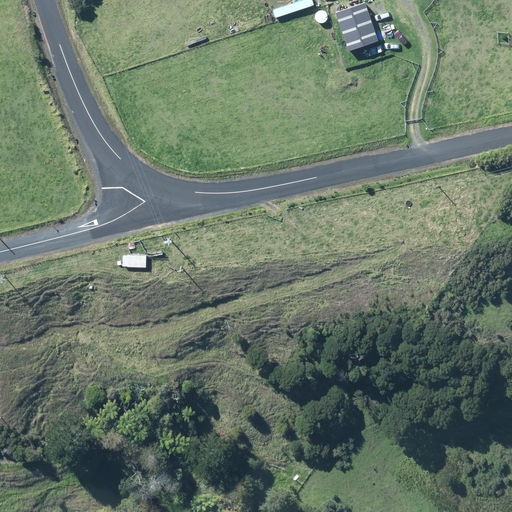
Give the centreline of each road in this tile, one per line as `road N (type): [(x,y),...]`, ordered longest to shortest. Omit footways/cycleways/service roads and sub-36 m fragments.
road 1 (unclassified): [(137,176),(216,184),(511,123)]
road 2 (unclassified): [(49,0),(88,124),(137,176)]
road 3 (unclassified): [(0,242),(81,225),(120,204),(137,176)]
